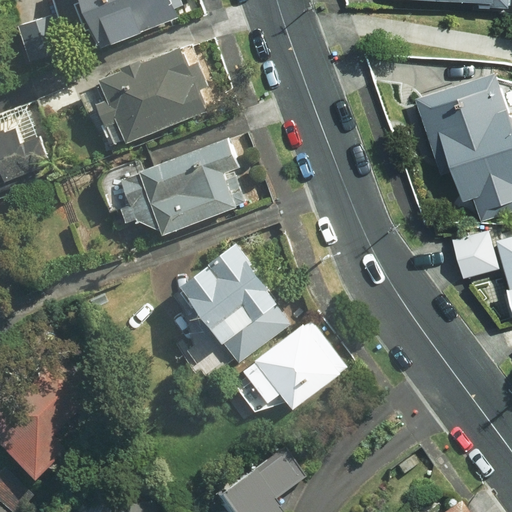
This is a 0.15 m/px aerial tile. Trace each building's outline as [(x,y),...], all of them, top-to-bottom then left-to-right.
[(189,0),(86,0),(106,45),(193,8),(189,0)] [(395,0),(476,4),(476,9),(488,10),(488,8),(491,9),(506,9),(506,0),(395,0)] [(50,21),(23,29),(36,71),(63,63),(50,21)] [(119,119),(128,141),(211,108),(185,45),(100,79),(108,99),(102,101),(110,123),(119,119)] [(511,132),(493,74),(414,99),(440,177),(447,174),(461,206),(471,203),(479,226),(511,214),(511,132)] [(46,154),(40,138),(26,143),(20,127),(0,134),(0,192),(39,179),(31,159),(46,154)] [(139,217),(167,233),(240,204),(226,170),(245,161),(234,134),(124,178),(133,201),(123,205),(129,221),(139,217)] [(487,232),(450,242),(461,280),(498,270),(487,232)] [(503,291),(511,322),(511,236),(493,243),(507,290),(503,291)] [(236,239),(185,278),(243,355),(294,317),(236,239)] [(317,313),(247,364),(272,398),(285,388),(296,404),(352,362),(317,313)] [(32,484),(78,441),(59,420),(92,389),(56,352),(0,404),(0,426),(12,439),(0,450),(32,484)] [(223,485),(213,492),(225,511),(277,511),(269,500),(310,473),(290,443),(244,473),(241,469),(221,482),(223,485)] [(3,468),(0,471),(0,501),(11,511),(29,491),(3,468)] [(158,511),(158,499),(122,501),(122,511),(158,511)] [(464,511),(454,500),(440,511),(464,511)]
